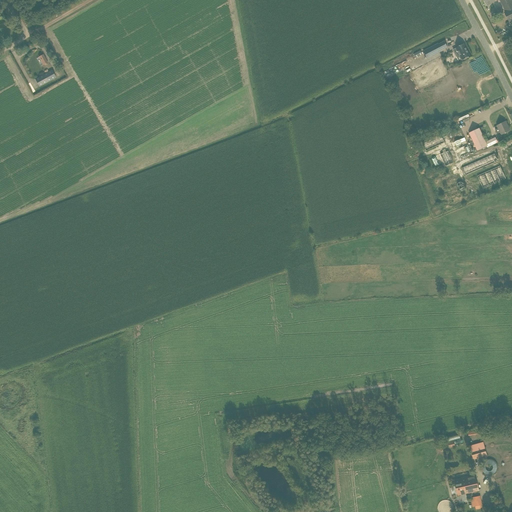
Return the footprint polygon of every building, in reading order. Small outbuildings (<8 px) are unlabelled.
[(509,22),(511,20),(511,1),(511,0),(484,0),(487,5),(495,1),(494,0),(499,0),(506,12),(504,12),(509,22)] [(439,43),(424,51),(428,58),(442,50),(447,47),(445,41),(439,44),(439,43)] [(462,60),(470,56),(464,44),(456,48),(454,49),(456,52),(455,53),(457,57),(460,55),(462,60)] [(43,55),(39,57),(43,65),(44,64),(45,65),(48,64),(47,62),(43,55)] [(40,87),(56,78),(52,70),(35,79),(40,87)] [(510,131),(506,122),(497,126),(498,128),(495,130),(497,134),(500,132),(501,135),(510,131)] [(479,128),(469,133),(477,150),(487,146),(487,147),(498,142),(495,137),(485,142),(480,131),(479,128)] [(422,142),(426,151),(445,143),(441,134),(422,142)] [(446,166),(453,163),(448,151),(440,154),(446,166)] [(498,161),(495,154),(462,168),(465,176),(498,161)] [(506,179),(500,166),(477,176),(483,189),(506,179)] [(485,447),(471,451),(473,459),(487,455),(485,447)] [(459,495),(480,490),(476,475),(455,480),(459,495)]
